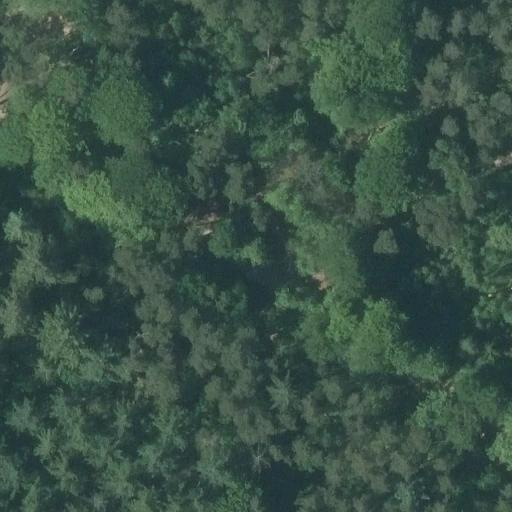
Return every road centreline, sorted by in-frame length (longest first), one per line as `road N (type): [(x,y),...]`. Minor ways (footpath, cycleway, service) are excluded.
road 1 (track): [(0,108),(511,436)]
road 2 (track): [(511,156),(411,176),(346,127),(338,168),(307,193),(224,511)]
